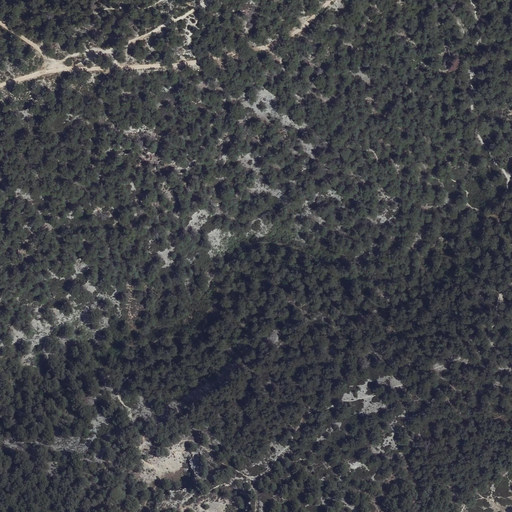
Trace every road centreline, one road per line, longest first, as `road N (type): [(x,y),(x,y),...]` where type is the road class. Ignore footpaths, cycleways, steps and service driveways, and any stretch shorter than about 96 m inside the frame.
road 1 (track): [(328,0),(288,37),(201,62),(55,69),(0,83)]
road 2 (unknown): [(203,0),(55,69)]
